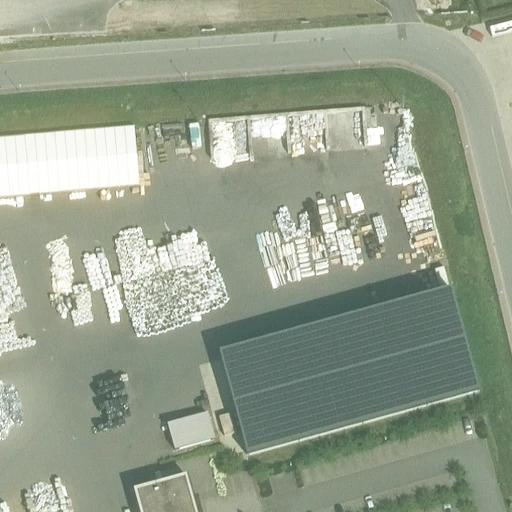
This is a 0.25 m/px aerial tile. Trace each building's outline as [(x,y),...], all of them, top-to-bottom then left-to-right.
[(373,155),(368,107),(208,124),(213,172),(373,155)] [(134,127),(0,137),(0,200),(141,188),(134,127)] [(450,289),(219,354),(248,456),(479,392),(450,289)] [(174,452),(216,440),(207,412),(165,425),(174,452)] [(195,511),(186,478),(134,492),(139,511),(195,511)]
